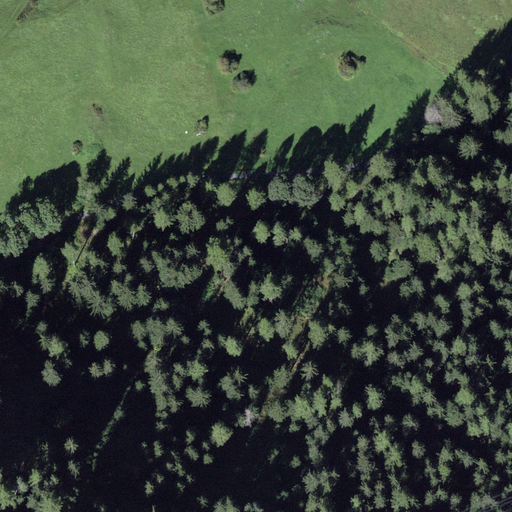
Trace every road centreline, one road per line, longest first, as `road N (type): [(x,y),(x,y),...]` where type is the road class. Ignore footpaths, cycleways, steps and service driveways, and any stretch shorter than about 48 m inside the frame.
road 1 (track): [(396,148),(344,168),(143,188),(0,264)]
road 2 (track): [(511,58),(451,91),(396,148)]
